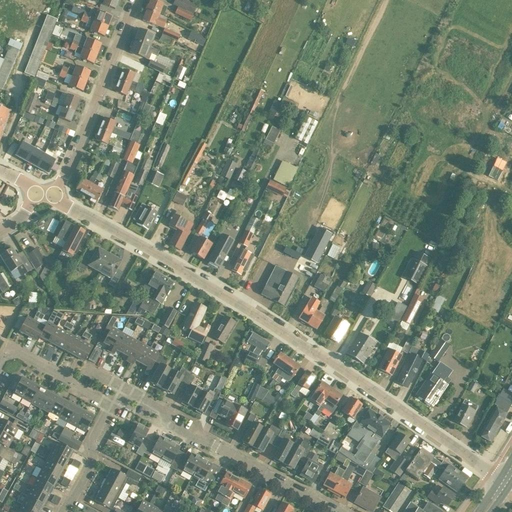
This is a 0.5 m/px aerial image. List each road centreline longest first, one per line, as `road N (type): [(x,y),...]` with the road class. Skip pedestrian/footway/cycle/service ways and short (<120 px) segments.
road 1 (unclassified): [(503,484),(275,325),(53,196)]
road 2 (residential): [(53,196),(135,0)]
road 3 (residential): [(107,407),(133,394),(176,427),(234,454)]
road 4 (residential): [(0,363),(19,354),(107,407)]
